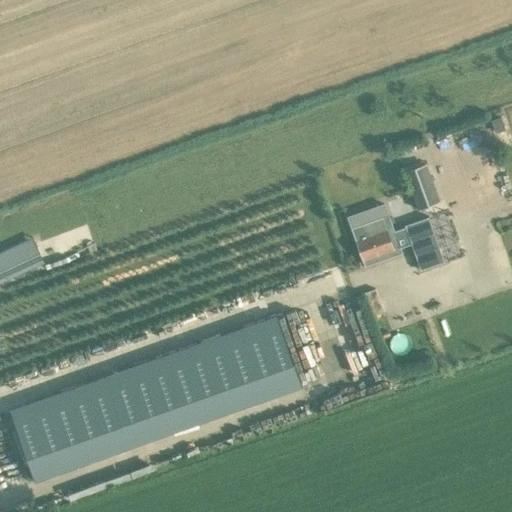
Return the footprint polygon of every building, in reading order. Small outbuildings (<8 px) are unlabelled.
[(426,164),(404,172),(410,190),(433,183),(426,164)] [(401,242),(440,241),(440,213),(400,214),(401,242)] [(383,217),(352,228),(357,240),(356,241),(363,260),(364,260),(366,265),(402,252),(396,235),(390,236),(388,230),(383,217)] [(0,282),(44,262),(35,243),(0,258),(0,282)] [(375,288),(363,292),(371,316),(384,311),(375,288)] [(171,431),(302,385),(280,323),(149,369),(171,431)] [(131,445),(109,384),(13,418),(35,479),(131,445)]
